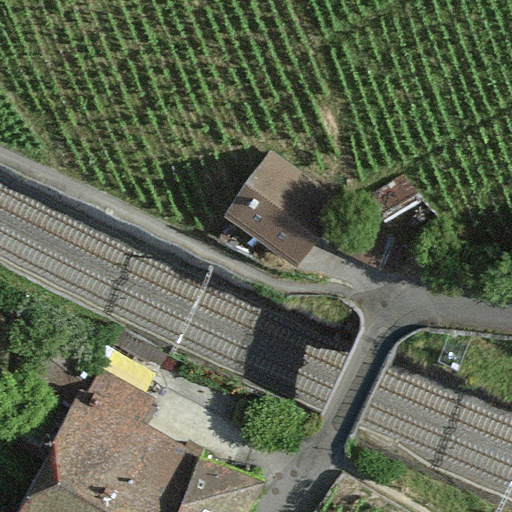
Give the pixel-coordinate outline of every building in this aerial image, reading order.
[(346,202),(281,152),(239,206),(304,256),(346,202)] [(411,180),(378,199),(392,224),(426,204),(411,180)] [(404,245),(360,223),(348,247),(393,268),(404,245)] [(87,390),(99,395),(109,373),(61,346),(44,375),(77,392),(79,386),(87,390)] [(99,395),(87,390),(53,457),(163,511),(253,511),(273,474),(210,448),(161,422),(175,391),(114,363),(109,373),(99,395)] [(163,511),(53,457),(24,511),(163,511)]
